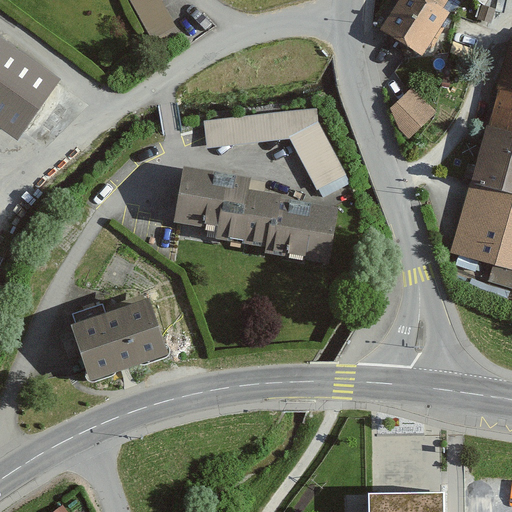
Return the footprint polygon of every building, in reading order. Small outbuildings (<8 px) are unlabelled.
[(169,26),(153,0),(127,0),(150,38),(169,26)] [(441,0),(390,0),(371,30),(415,57),(443,13),(436,9),(441,0)] [(511,36),(510,46),(503,45),(483,129),(477,127),(447,258),(511,272),(511,36)] [(52,76),(0,41),(0,133),(9,140),(52,76)] [(432,115),(409,91),(386,112),(409,136),(432,115)] [(205,118),(208,146),(299,137),(303,177),(332,174),(325,105),(205,118)] [(238,179),(173,170),(166,221),(210,227),(208,239),(262,247),(260,256),(320,265),(328,210),(271,202),(272,195),(237,189),(238,179)] [(155,356),(135,302),(60,330),(81,384),(155,356)] [(444,511),(444,487),(366,489),(366,511),(444,511)]
